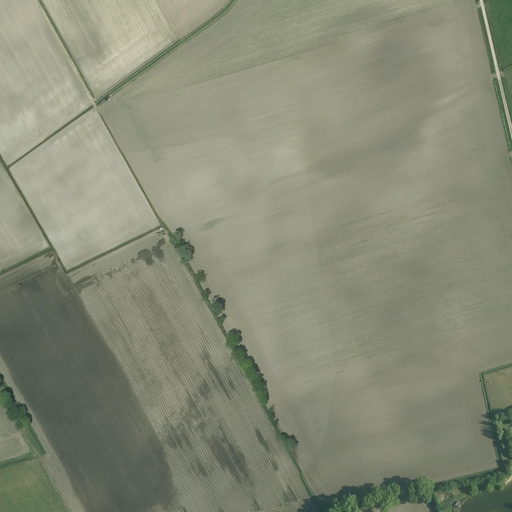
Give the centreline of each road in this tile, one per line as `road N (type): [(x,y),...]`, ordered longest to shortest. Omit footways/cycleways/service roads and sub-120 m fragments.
road 1 (track): [(0,391),(70,511)]
road 2 (track): [(97,110),(35,0)]
